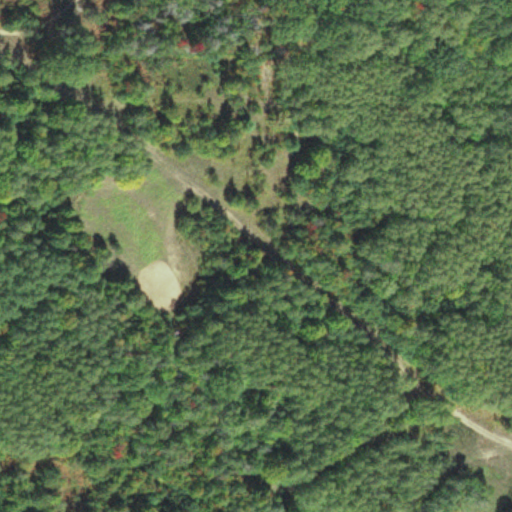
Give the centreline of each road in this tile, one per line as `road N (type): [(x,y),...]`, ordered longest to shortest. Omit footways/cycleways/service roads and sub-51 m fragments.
road 1 (track): [(399,361),(385,418),(282,482),(266,511)]
road 2 (track): [(404,511),(450,470),(511,446)]
